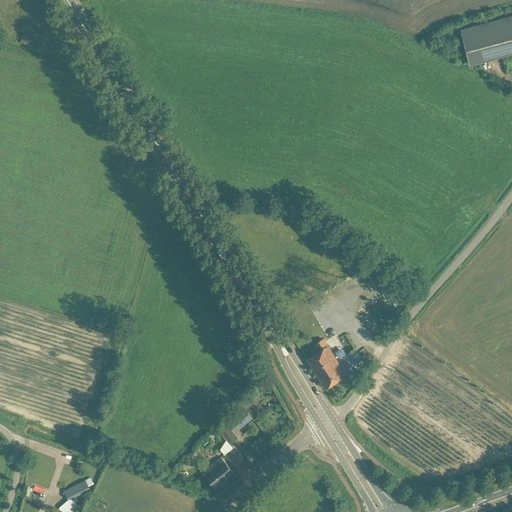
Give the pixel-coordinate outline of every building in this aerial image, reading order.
[(511,15),(460,29),(468,57),(511,45),(511,15)] [(20,42),(34,47),(37,39),(23,34),(20,42)] [(367,257),(361,261),(365,268),(372,264),(367,257)] [(319,351),(307,359),(326,388),(346,375),(323,338),(315,344),(319,351)] [(245,408),(229,422),(236,430),(252,417),(245,408)] [(225,422),(218,428),(230,444),(238,438),(225,422)] [(233,472),(227,464),(221,457),(202,472),(208,479),(214,487),(233,472)] [(69,500),(78,495),(94,487),(90,478),(64,491),(69,500)]
